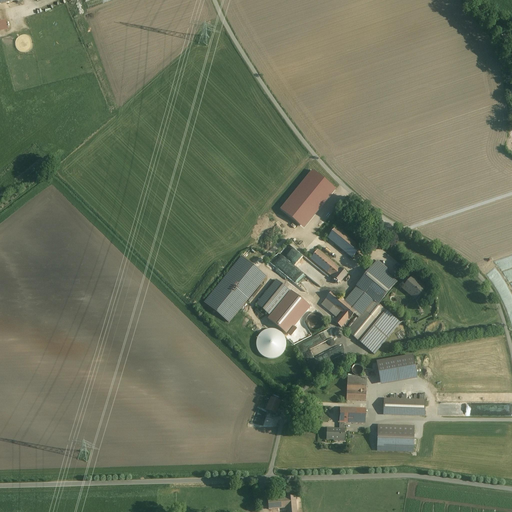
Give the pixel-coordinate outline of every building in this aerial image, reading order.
[(0,21),(0,31),(0,32),(9,30),(6,20),(0,21)] [(360,249),(335,228),(327,238),(352,259),(360,249)] [(308,276),(314,268),(288,249),(283,256),(281,254),(273,265),(288,276),(295,267),(308,276)] [(347,274),(317,250),(310,259),(339,283),(347,274)] [(265,277),(241,257),(205,301),(229,321),(265,277)] [(364,311),(371,318),(380,307),(399,285),(387,275),(390,272),(379,262),(367,278),(386,294),(376,305),(374,303),(372,305),(367,301),(369,299),(364,295),(356,305),(364,311)] [(367,278),(365,277),(356,288),(364,295),(369,299),(367,301),(372,305),(374,303),(376,305),(386,294),(367,278)] [(418,285),(411,279),(402,289),(415,300),(424,289),(419,285),(418,285)] [(289,292),(276,281),(256,305),(269,316),(289,292)] [(347,303),(333,292),(322,304),(337,317),(334,322),(341,328),(348,319),(349,320),(354,314),(356,311),(353,309),(356,305),(364,295),(356,288),(353,291),(355,293),(347,303)] [(306,300),(290,320),(297,325),(313,306),(306,300)] [(364,311),(356,305),(353,309),(356,311),(354,314),(359,318),(364,311)] [(377,322),(360,343),(371,353),(397,322),(380,307),(371,318),(377,322)] [(359,318),(347,333),(360,343),(377,322),(371,318),(364,311),(359,318)] [(309,324),(322,327),(325,316),(311,313),(309,324)] [(286,348),(286,343),(285,338),(282,334),(277,331),(272,330),(267,330),(263,332),(259,336),(257,340),(256,345),(257,350),(260,355),(263,358),(268,360),(273,360),(277,359),(281,356),(284,352),(286,348)] [(310,371),(337,358),(333,349),(306,362),(310,371)] [(411,356),(377,362),(381,381),(415,375),(411,356)] [(366,384),(347,383),(346,401),(365,401),(366,384)] [(280,402),(271,398),(265,410),(275,414),(280,402)] [(423,400),(385,399),(384,413),(423,414),(423,400)] [(365,409),(340,408),(339,423),(344,423),(364,424),(365,409)] [(413,427),(378,426),(377,451),(412,452),(413,427)] [(339,430),(327,429),(326,440),(333,440),(333,441),(339,441),(339,440),(343,441),(343,442),(344,442),(344,430),(339,430)] [(296,511),(295,497),(285,498),(267,500),(268,509),(286,508),(286,511),(296,511)]
